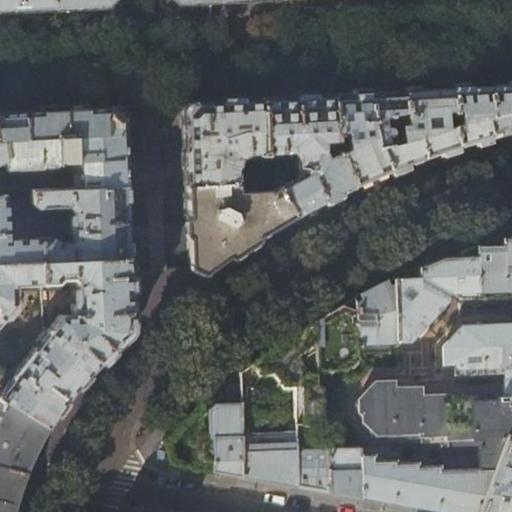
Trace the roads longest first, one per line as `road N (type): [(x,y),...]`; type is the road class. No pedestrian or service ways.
road 1 (residential): [(511,179),(429,203),(261,285),(164,365),(69,480)]
road 2 (tertiary): [(511,39),(145,57)]
road 3 (residential): [(69,480),(256,511)]
road 4 (tertiary): [(145,57),(0,64)]
road 5 (residential): [(145,57),(153,187)]
